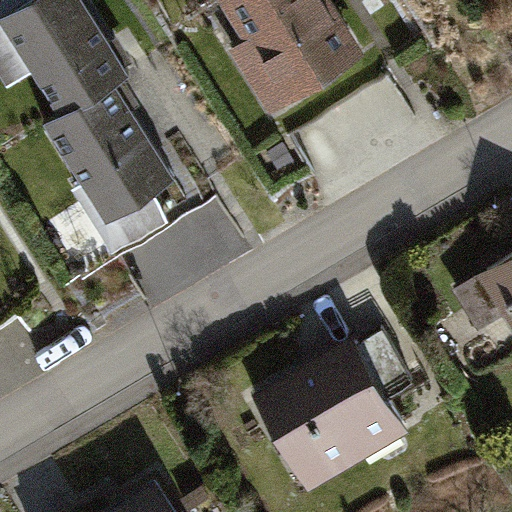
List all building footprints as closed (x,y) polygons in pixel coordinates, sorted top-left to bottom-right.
[(72,103),(49,119),(84,172),(93,167),(121,209),(193,163),(135,75),(148,67),(103,0),(0,0),(0,60),(15,83),(45,63),(72,103)] [(237,0),(258,35),(242,44),(279,105),(375,47),(346,0),(237,0)] [(511,251),(490,266),(511,299),(511,251)] [(372,325),(272,382),(327,478),(427,422),(372,325)] [(202,511),(175,468),(104,511),(202,511)]
